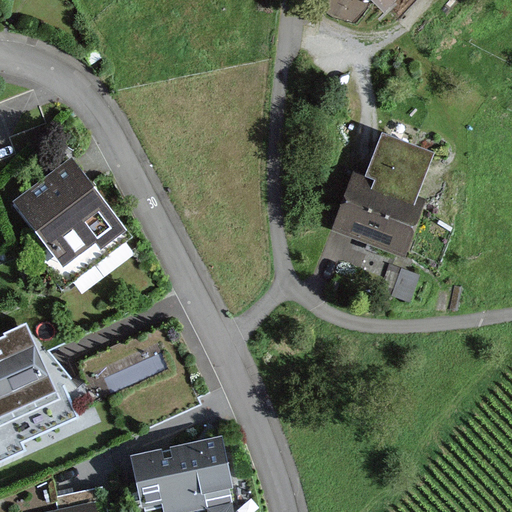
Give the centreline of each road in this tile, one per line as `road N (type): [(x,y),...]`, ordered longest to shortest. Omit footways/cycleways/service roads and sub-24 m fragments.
road 1 (residential): [(0,58),(43,69),(101,116),(227,349),(281,472),(287,511)]
road 2 (residential): [(511,312),(364,325),(324,315),(289,288),(274,185),(290,0)]
